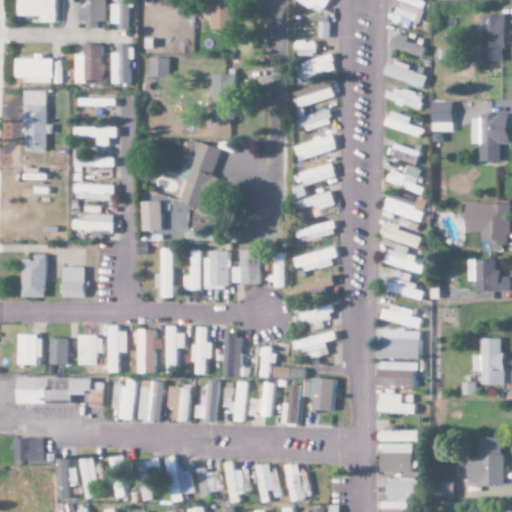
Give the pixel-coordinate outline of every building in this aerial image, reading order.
[(20,0),(20,16),(43,16),(42,22),(58,22),(58,0),(20,0)] [(82,8),(82,22),(88,22),(88,29),(99,29),(99,22),(107,22),(107,0),(87,0),(88,8),(82,8)] [(131,0),(121,0),(122,5),(113,5),(114,24),(121,23),(121,30),(132,29),(131,0)] [(212,29),(236,29),(236,0),(209,0),(209,13),(213,13),(212,29)] [(328,0),(320,14),(296,0),(328,0)] [(505,15),(482,15),(483,61),(506,61),(505,15)] [(316,22),(315,33),(326,34),(326,22),(316,22)] [(428,47),(408,42),(409,37),(396,33),(392,48),(425,58),(428,47)] [(293,40),(314,40),(314,49),(293,49),(293,40)] [(106,44),(86,44),(86,55),(76,55),(76,82),(105,82),(106,44)] [(132,84),(131,60),(136,59),(136,45),(121,46),(121,53),(112,53),(113,84),(132,84)] [(299,65),(330,52),(334,61),(330,63),(332,68),(304,79),(299,65)] [(19,59),(18,84),(54,84),(64,84),(64,61),(45,61),(45,54),(37,54),(37,59),(19,59)] [(171,58),(151,58),(151,77),(171,77),(171,58)] [(387,76),(423,88),(427,78),(409,71),(410,66),(392,60),(387,76)] [(215,120),(237,120),(236,75),(214,75),(215,120)] [(291,93),(324,80),(328,92),(295,105),(291,93)] [(387,91),(385,101),(421,110),(425,96),(396,88),(394,93),(387,91)] [(48,91),(26,91),(25,151),(47,152),(48,91)] [(118,99),(81,98),(81,106),(118,107),(118,99)] [(432,132),(454,133),(454,103),(433,102),(432,132)] [(293,119),(327,108),(330,117),(326,119),(327,122),(304,130),(303,126),(296,128),(293,119)] [(426,129),(410,125),(411,117),(389,112),(386,129),(424,137),(426,129)] [(481,162),(502,162),(502,144),(511,144),(511,114),(481,114),(481,118),(473,118),(473,144),(481,144),(481,162)] [(120,128),(77,127),(77,137),(99,138),(99,146),(111,146),(111,138),(120,138),(120,128)] [(292,147),(331,135),(335,149),(302,159),(301,155),(295,157),(292,147)] [(176,202),(202,213),(206,202),(211,204),(221,179),(212,175),(222,152),(193,140),(195,153),(190,166),(181,163),(175,176),(185,179),(176,202)] [(180,141),(192,141),(193,152),(181,152),(180,141)] [(391,156),(417,165),(422,153),(395,143),(391,156)] [(298,175),(294,176),(295,182),(300,180),(301,185),(334,175),(330,162),(297,172),(298,175)] [(424,195),(426,188),(418,185),(423,170),(409,165),(406,174),(393,169),(388,182),(424,195)] [(116,200),(116,185),(77,184),(77,199),(116,200)] [(290,189),(301,185),(305,195),(294,199),(290,189)] [(291,202),(329,189),(334,204),(318,209),(316,204),(294,211),(291,202)] [(419,201),(389,194),(385,212),(424,221),(429,200),(419,197),(419,201)] [(138,202),(159,202),(159,231),(138,232),(138,202)] [(511,204),(468,204),(468,232),(483,232),(482,241),(485,241),(485,245),(510,246),(511,204)] [(92,221),(76,221),(75,230),(114,231),(115,215),(92,214),(92,221)] [(286,235),(330,222),(333,233),(310,240),(309,236),(288,241),(286,235)] [(385,224),(382,236),(421,248),(425,236),(393,226),(393,227),(385,224)] [(385,265),(424,273),(426,265),(417,263),(418,256),(409,254),(410,247),(397,244),(396,251),(388,249),(385,265)] [(292,258),(333,247),(336,258),(329,260),(330,265),(303,272),(301,267),(295,269),(292,258)] [(173,248),(174,299),(160,299),(159,289),(154,289),(154,275),(160,275),(160,248),(173,248)] [(240,250),(259,250),(260,285),(241,285),(241,282),(232,282),(232,268),(240,268),(240,250)] [(283,287),(284,251),(274,250),(273,275),(267,275),(267,282),(273,282),(273,287),(283,287)] [(202,252),(201,291),(183,290),(183,276),(192,276),(192,251),(202,252)] [(229,251),(209,251),(209,258),(204,258),(204,290),(224,290),(224,286),(229,286),(229,251)] [(47,298),(48,255),(36,255),(36,259),(24,259),(24,298),(47,298)] [(470,282),(476,281),(476,292),(511,291),(511,278),(499,278),(498,260),(469,260),(470,282)] [(87,268),(65,267),(64,298),(86,298),(87,268)] [(410,282),(412,275),(393,270),(387,291),(424,301),(426,292),(417,290),(419,285),(410,282)] [(331,274),(289,286),(293,303),(300,301),(299,295),(334,286),(331,274)] [(330,303),(297,312),(299,321),(302,320),(303,324),(308,323),(309,329),(328,324),(326,319),(328,318),(327,313),(333,312),(330,303)] [(413,317),(414,312),(386,305),(382,319),(421,329),(423,319),(413,317)] [(119,325),(119,332),(124,332),(124,353),(118,353),(118,372),(107,372),(107,325),(119,325)] [(176,326),(176,334),(183,334),(184,348),(176,348),(177,374),(165,375),(165,327),(176,326)] [(207,328),(206,343),(210,343),(209,359),(205,359),(204,374),(195,374),(195,362),(191,362),(192,345),(195,344),(196,328),(207,328)] [(137,330),(154,330),(154,338),(161,338),(161,349),(153,349),(153,373),(136,373),(137,330)] [(333,330),(292,341),(294,350),(301,349),(302,354),(307,352),(309,359),(326,354),(324,347),(326,346),(325,343),(336,340),(333,330)] [(423,330),(381,330),(381,359),(422,359),(423,330)] [(241,339),(239,378),(222,377),(223,332),(233,332),(233,339),(241,339)] [(18,335),(35,335),(35,340),(40,340),(40,357),(35,357),(36,365),(18,365),(18,335)] [(77,335),(96,335),(96,341),(103,341),(103,354),(97,354),(97,364),(77,364),(77,335)] [(483,338),(483,355),(474,355),(474,371),(482,371),(482,385),(505,385),(505,338),(483,338)] [(66,339),(65,364),(48,363),(49,339),(66,339)] [(273,348),(272,354),(276,355),(274,364),(270,363),(268,378),(258,377),(261,357),(258,357),(259,346),(273,348)] [(418,387),(418,363),(380,362),(379,386),(418,387)] [(17,378),(88,379),(88,383),(88,396),(72,396),(71,404),(17,404),(17,378)] [(335,380),(333,413),(311,411),(314,378),(335,380)] [(126,379),(125,387),(119,386),(117,408),(117,420),(131,421),(134,379),(126,379)] [(162,382),(159,420),(136,418),(140,380),(162,382)] [(221,381),(217,422),(204,421),(206,406),(200,405),(202,388),(208,388),(208,380),(221,381)] [(248,382),(244,422),(234,421),(234,413),(229,413),(230,402),(234,403),(237,381),(248,382)] [(222,403),(224,382),(231,382),(229,404),(222,403)] [(310,397),(311,383),(303,382),(301,396),(310,397)] [(88,383),(88,396),(87,407),(101,408),(102,383),(88,383)] [(120,383),(119,386),(117,408),(110,408),(112,383),(120,383)] [(298,383),(297,424),(281,423),(282,404),(286,404),(287,383),(298,383)] [(273,385),(271,417),(261,417),(262,413),(257,412),(258,399),(263,400),(264,384),(273,385)] [(171,409),(165,408),(167,386),(173,387),(171,409)] [(190,388),(187,422),(176,421),(177,418),(170,418),(171,409),(173,387),(190,388)] [(404,394),(381,393),(380,413),(417,414),(418,404),(404,404),(404,394)] [(204,421),(206,406),(200,405),(194,404),(192,419),(204,421)] [(381,431),(381,441),(415,442),(415,432),(381,431)] [(504,485),(505,438),(480,438),(480,458),(471,457),(470,485),(504,485)] [(15,439),(16,462),(45,461),(44,439),(15,439)] [(415,444),(383,444),(383,472),(414,473),(415,444)] [(195,493),(192,468),(180,470),(177,456),(167,458),(174,503),(186,501),(185,495),(195,493)] [(111,459),(118,499),(132,497),(125,457),(111,459)] [(70,459),(58,460),(59,502),(71,501),(70,459)] [(99,498),(96,459),(82,460),(85,499),(99,498)] [(226,464),(234,504),(243,503),(242,496),(248,495),(246,483),(248,482),(246,470),(237,471),(235,462),(226,464)] [(269,492),(281,490),(278,472),(272,473),(270,464),(257,466),(263,504),(271,503),(269,492)] [(217,494),(215,470),(200,471),(202,496),(217,494)] [(391,479),(391,502),(383,502),(382,511),(422,511),(423,510),(409,510),(409,501),(419,501),(418,479),(391,479)] [(159,480),(142,483),(145,502),(156,500),(155,494),(161,493),(159,480)] [(456,482),(438,481),(437,498),(456,498),(456,482)]
